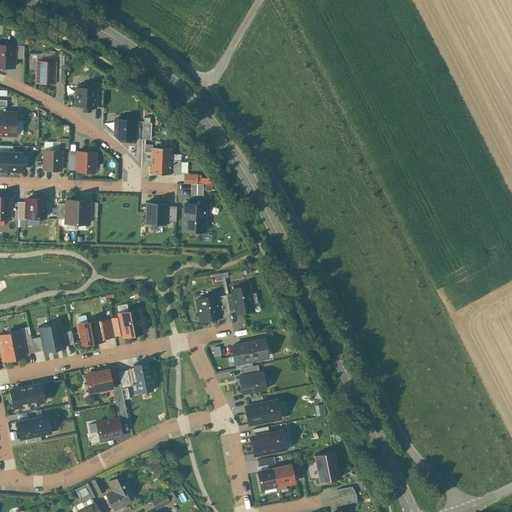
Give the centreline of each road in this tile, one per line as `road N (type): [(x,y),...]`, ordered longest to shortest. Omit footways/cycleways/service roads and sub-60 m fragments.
road 1 (secondary): [(34,0),(117,40),(211,125),(257,196),(411,511)]
road 2 (residential): [(206,83),(263,164),(404,439),(447,486),(459,511)]
road 3 (residential): [(13,484),(70,480),(175,427),(228,423)]
road 4 (residential): [(0,379),(190,340)]
road 5 (residential): [(0,80),(97,136),(126,166),(129,188)]
road 6 (residential): [(88,0),(206,83)]
road 7 (residential): [(0,183),(129,188)]
